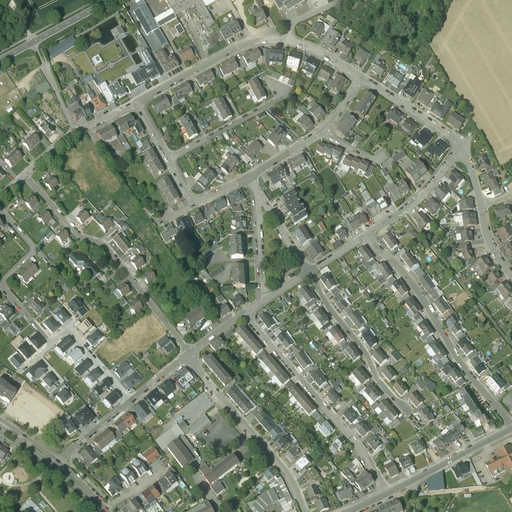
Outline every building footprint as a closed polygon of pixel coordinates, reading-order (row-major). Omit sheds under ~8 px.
[(172,0),(167,3),(171,10),(187,0),(172,0)] [(200,0),(187,0),(171,10),(175,17),(195,5),(207,27),(214,23),(205,7),(200,0)] [(272,0),(279,10),(284,8),(282,4),(279,0),(272,0)] [(289,0),(282,4),(284,8),(287,13),(305,2),(304,0),(289,0)] [(136,18),(149,11),(146,6),(133,12),(136,18)] [(255,12),(251,15),(256,25),(266,19),(265,18),(265,17),(263,14),(263,15),(260,9),(260,10),(261,11),(256,14),(255,12)] [(171,10),(154,20),(159,29),(176,19),(175,17),(171,10)] [(153,33),(159,29),(154,20),(149,11),(136,18),(146,36),(153,33)] [(319,20),(316,24),(324,29),(324,30),(327,32),(330,28),(319,20)] [(235,21),(219,31),(224,41),(232,36),(232,37),(235,35),(234,35),(241,31),(235,21)] [(324,29),(316,24),(312,30),(313,31),(312,33),(318,38),(324,30),(324,29)] [(330,28),(327,32),(329,34),(330,34),(331,31),(332,31),(335,26),(332,24),(330,28)] [(180,25),(174,28),(179,36),(184,33),(180,25)] [(174,28),(169,31),(173,38),(179,36),(174,28)] [(159,29),(153,33),(161,48),(168,45),(163,36),(159,29)] [(332,31),(331,31),(330,34),(329,34),(324,42),(333,48),(340,37),(332,31)] [(48,51),(52,59),(77,45),(72,37),(48,51)] [(150,53),(143,41),(140,43),(145,52),(145,51),(146,53),(149,52),(150,53)] [(345,42),(344,42),(342,46),(338,51),(347,57),(353,48),(345,42)] [(189,48),(178,54),(183,63),(193,57),(189,48)] [(365,52),(360,49),(353,59),(357,62),(358,61),(363,65),(366,60),(368,56),(365,54),(366,53),(365,52)] [(256,50),(249,54),(253,62),(257,60),(260,58),(257,52),(256,50)] [(261,50),(257,52),(260,58),(265,56),(265,50),(261,50)] [(269,50),(268,60),(273,61),(273,62),(281,63),(282,51),(269,50)] [(140,55),(147,68),(153,64),(146,53),(145,51),(145,52),(140,55)] [(173,57),(167,61),(164,55),(165,55),(163,52),(156,56),(166,73),(178,66),(173,57)] [(287,61),(288,61),(286,66),(293,68),(293,67),(296,68),(296,69),(297,69),(299,61),(301,56),(289,52),(287,61)] [(249,54),(242,58),(246,66),(249,64),(250,64),(253,62),(249,54)] [(92,59),(96,66),(102,62),(98,55),(92,59)] [(313,62),(307,59),(305,64),(304,66),(305,66),(303,70),(311,75),(317,65),(312,62),(313,62)] [(237,69),(233,61),(225,65),(230,74),(234,71),(237,69)] [(386,69),(377,63),(374,66),(371,71),(380,77),(386,69)] [(140,71),(130,76),(131,78),(137,88),(144,84),(145,85),(145,86),(149,84),(148,82),(150,81),(151,83),(161,77),(153,64),(147,68),(140,71)] [(225,65),(218,69),(222,77),(226,75),(226,76),(230,74),(225,65)] [(318,75),(327,80),(328,79),(332,72),(323,67),(318,75)] [(123,78),(125,82),(131,78),(130,76),(140,71),(139,69),(123,78)] [(209,72),(201,76),(206,84),(210,82),(213,80),(209,72)] [(403,79),(397,75),(397,74),(394,72),(393,72),(390,76),(387,80),(393,84),(392,85),(397,88),(403,79)] [(346,81),(337,75),(333,83),(333,82),(330,87),(337,92),(342,84),(344,85),(346,81)] [(91,76),(84,79),(85,80),(84,81),(86,85),(94,81),(91,76)] [(206,84),(201,76),(194,80),(198,88),(202,86),(206,84)] [(86,85),(84,81),(85,80),(84,79),(83,77),(78,80),(90,102),(99,97),(97,94),(93,97),(86,85)] [(114,102),(126,95),(123,90),(127,87),(130,93),(138,89),(137,88),(131,78),(125,82),(118,86),(117,85),(116,84),(108,88),(107,89),(114,102)] [(413,82),(411,81),(407,86),(403,92),(412,98),(420,87),(419,86),(421,84),(422,84),(415,79),(413,82)] [(247,84),(250,91),(258,86),(255,80),(247,84)] [(47,82),(27,92),(31,100),(51,90),(47,82)] [(104,83),(97,87),(108,106),(114,102),(107,89),(108,88),(104,83)] [(186,85),(179,89),(183,97),(188,95),(187,94),(190,92),(187,87),(186,85)] [(250,91),(254,97),(261,92),(258,86),(250,91)] [(179,89),(171,93),(175,99),(176,102),(184,98),(183,97),(179,89)] [(432,95),(425,90),(417,101),(425,107),(427,104),(427,103),(432,95)] [(261,92),(254,97),(257,103),(264,98),(261,92)] [(366,94),(353,113),(361,118),(364,114),(365,115),(372,104),(371,103),(374,99),(366,94)] [(79,95),(73,98),(76,103),(78,102),(82,99),(79,95)] [(99,97),(90,102),(96,113),(105,108),(99,97)] [(163,97),(158,100),(158,101),(150,106),(152,111),(153,110),(156,115),(163,110),(164,111),(169,108),(168,105),(163,97)] [(73,98),(66,102),(69,107),(76,103),(73,98)] [(220,99),(212,103),(216,110),(223,106),(220,99)] [(431,105),(429,109),(431,111),(436,104),(438,101),(436,99),(431,105)] [(442,109),(436,104),(431,111),(430,112),(442,120),(452,106),(447,102),(442,109)] [(81,109),(80,110),(85,119),(92,115),(86,106),(81,109)] [(223,106),(216,110),(219,116),(227,111),(223,106)] [(315,106),(308,112),(309,114),(316,122),(323,115),(315,106)] [(80,110),(72,114),(77,124),(85,119),(80,110)] [(390,112),(386,118),(387,117),(395,124),(402,117),(401,117),(393,110),(390,112)] [(227,111),(219,116),(222,122),(230,117),(227,111)] [(304,118),(303,116),(296,123),(304,132),(312,126),(304,118)] [(356,123),(347,116),(341,124),(350,131),(356,123)] [(464,121),(460,118),(459,120),(452,116),(447,123),(458,131),(463,125),(465,121),(464,121)] [(130,117),(123,121),(127,130),(131,128),(132,129),(133,128),(135,127),(134,124),(130,117)] [(180,121),(178,122),(182,128),(189,124),(186,118),(180,121)] [(406,121),(403,125),(402,126),(401,127),(406,132),(407,131),(410,133),(409,134),(409,135),(416,127),(407,120),(406,121)] [(127,130),(123,121),(116,125),(121,135),(122,135),(125,133),(124,132),(127,130)] [(142,133),(137,123),(137,122),(134,124),(135,127),(133,128),(137,136),(143,133),(142,133)] [(189,124),(182,128),(185,134),(192,130),(189,124)] [(350,131),(341,124),(335,132),(343,139),(350,131)] [(47,125),(42,130),(48,138),(54,132),(47,125)] [(280,126),(277,129),(283,135),(287,131),(280,126)] [(110,127),(96,135),(102,145),(116,137),(110,127)] [(283,135),(277,129),(274,132),(271,135),(278,141),(283,135)] [(192,130),(185,134),(188,140),(196,136),(192,130)] [(418,137),(415,140),(416,139),(419,142),(418,143),(423,147),(431,138),(423,131),(418,137)] [(278,141),(271,135),(268,138),(269,139),(266,142),(273,148),(278,141)] [(28,140),(34,148),(39,143),(33,136),(28,140)] [(362,140),(356,136),(352,141),(358,145),(362,140)] [(265,143),(259,138),(257,140),(263,146),(265,143)] [(28,140),(23,145),(29,152),(34,148),(28,140)] [(263,146),(257,140),(255,143),(261,148),(263,146)] [(433,147),(430,150),(431,151),(432,149),(435,152),(434,153),(439,157),(447,148),(439,141),(433,147)] [(254,143),(251,146),(248,149),(255,155),(260,149),(254,143)] [(147,145),(141,148),(137,150),(139,154),(149,149),(148,148),(147,145)] [(318,145),(314,153),(322,156),(322,155),(325,148),(318,145)] [(325,148),(322,155),(326,157),(324,160),(328,162),(330,157),(333,151),(326,147),(325,148)] [(255,155),(248,149),(245,152),(240,148),(236,152),(238,153),(242,157),(243,156),(249,161),(249,162),(255,155)] [(236,156),(228,149),(225,151),(227,153),(231,157),(230,158),(237,164),(240,160),(236,156)] [(333,151),(330,157),(337,161),(340,156),(341,153),(334,149),(333,151)] [(152,151),(143,156),(148,165),(157,160),(152,151)] [(403,151),(391,158),(395,164),(406,157),(403,151)] [(10,157),(17,164),(22,159),(15,152),(10,157)] [(68,163),(76,170),(86,159),(79,152),(68,163)] [(485,155),(475,158),(479,170),(485,169),(489,168),(489,167),(485,155)] [(126,161),(123,156),(110,163),(113,168),(126,161)] [(249,161),(243,156),(242,157),(243,157),(240,160),(246,165),(249,161)] [(300,156),(293,161),(298,168),(304,164),(301,158),(300,156)] [(10,157),(5,162),(11,169),(17,164),(10,157)] [(237,164),(230,158),(228,161),(227,160),(227,161),(225,163),(232,170),(237,164)] [(391,158),(386,162),(391,169),(396,166),(395,164),(391,158)] [(345,159),(341,166),(348,170),(349,169),(352,162),(345,159)] [(157,160),(148,165),(151,171),(161,166),(157,160)] [(293,161),(286,165),(287,167),(291,172),(298,168),(293,161)] [(352,162),(349,169),(356,172),(357,171),(360,165),(353,161),(352,162)] [(225,163),(222,167),(219,170),(226,176),(232,170),(225,163)] [(368,167),(361,163),(360,165),(357,171),(364,175),(368,167)] [(427,172),(419,163),(416,166),(415,165),(408,171),(409,172),(406,175),(414,184),(420,179),(419,179),(421,177),(421,178),(427,172)] [(164,172),(161,166),(151,171),(154,177),(164,172)] [(219,171),(212,166),(210,168),(217,174),(219,171)] [(368,167),(364,175),(363,177),(367,179),(372,176),(370,173),(372,169),(368,167)] [(217,174),(210,168),(208,171),(214,177),(217,174)] [(281,168),(274,173),(279,181),(283,179),(283,180),(286,178),(281,168)] [(453,171),(447,178),(452,182),(456,186),(456,185),(460,181),(461,181),(463,180),(462,178),(461,177),(460,177),(453,171)] [(207,172),(204,175),(201,178),(208,184),(214,178),(207,172)] [(274,173),(266,177),(268,180),(270,183),(272,187),(272,186),(272,185),(275,183),(276,184),(279,182),(280,182),(279,181),(274,173)] [(491,174),(483,177),(484,181),(483,182),(484,184),(485,184),(487,186),(485,187),(486,187),(487,188),(490,186),(492,191),(498,189),(494,180),(493,180),(491,174)] [(196,184),(190,177),(185,181),(189,190),(194,186),(196,184)] [(51,178),(47,182),(48,183),(45,186),(51,192),(58,185),(51,178)] [(208,184),(201,178),(198,181),(199,182),(196,184),(203,190),(208,184)] [(173,188),(168,179),(158,184),(163,193),(173,188)] [(402,182),(398,185),(395,186),(394,187),(400,197),(401,197),(404,195),(408,192),(406,188),(404,186),(404,185),(402,182)] [(452,182),(447,188),(450,191),(452,192),(458,186),(456,185),(456,186),(452,182)] [(447,188),(444,185),(442,187),(448,193),(450,191),(447,188)] [(394,187),(390,189),(389,188),(384,191),(391,202),(400,197),(394,187)] [(441,187),(435,195),(442,201),(448,193),(442,187),(441,187)] [(173,188),(163,193),(170,205),(179,200),(173,188)] [(498,189),(492,191),(495,197),(501,194),(498,189)] [(239,191),(227,197),(231,206),(243,200),(239,191)] [(292,193),(281,200),(284,205),(294,198),(295,197),(292,193)] [(464,197),(458,203),(460,205),(464,201),(467,201),(464,197)] [(31,198),(24,204),(30,211),(37,204),(31,198)] [(284,205),(283,206),(286,211),(296,204),(297,203),(294,198),(284,205)] [(221,199),(212,204),(216,213),(225,208),(222,202),(221,199)] [(441,204),(435,199),(432,202),(438,207),(441,204)] [(430,200),(427,204),(427,205),(425,208),(432,215),(433,214),(434,214),(436,212),(436,211),(438,208),(438,207),(432,202),(430,200)] [(467,201),(464,201),(460,205),(461,210),(473,209),(472,205),(471,200),(467,201)] [(384,205),(382,201),(374,205),(379,213),(387,209),(386,208),(384,205)] [(212,204),(202,208),(204,212),(206,217),(207,217),(206,215),(209,214),(210,215),(216,213),(212,204)] [(286,211),(285,211),(288,216),(289,216),(299,209),(296,204),(286,211)] [(374,205),(374,204),(366,209),(365,210),(370,217),(371,219),(379,213),(374,205)] [(370,217),(365,210),(366,209),(364,206),(361,208),(363,211),(367,219),(370,217)] [(505,208),(503,208),(499,209),(498,208),(496,209),(495,211),(497,218),(510,215),(508,207),(505,207),(505,208)] [(299,209),(289,216),(292,221),(302,214),(303,213),(300,208),(299,209)] [(82,211),(78,215),(79,216),(76,219),(81,225),(88,219),(82,211)] [(367,219),(363,211),(359,213),(360,216),(361,216),(364,221),(367,219)] [(45,212),(37,219),(40,222),(41,222),(44,225),(51,218),(45,212)] [(198,214),(194,216),(193,215),(189,217),(194,226),(202,222),(199,216),(197,213),(198,214)] [(423,215),(421,213),(420,213),(414,219),(422,229),(427,225),(428,225),(429,224),(429,222),(428,221),(427,221),(423,215)] [(292,221),(291,221),(294,227),(305,219),(302,214),(292,221)] [(360,216),(354,220),(358,227),(362,225),(366,223),(364,221),(361,216),(360,216)] [(105,218),(101,222),(102,223),(99,226),(105,232),(112,226),(105,218)] [(185,222),(184,220),(175,224),(178,230),(181,236),(182,236),(181,235),(189,231),(189,232),(190,232),(188,228),(185,222)] [(352,232),(347,224),(345,220),(342,222),(343,225),(349,234),(352,232)] [(347,224),(352,232),(355,230),(355,229),(358,227),(354,220),(347,224)] [(239,221),(234,222),(235,222),(236,226),(234,226),(234,233),(242,232),(245,232),(244,221),(239,221)] [(349,234),(343,225),(339,228),(341,230),(345,236),(349,234)] [(505,228),(497,233),(500,238),(500,239),(502,242),(503,242),(508,239),(511,236),(511,231),(509,226),(505,228)] [(170,227),(164,230),(165,232),(159,235),(164,245),(169,242),(167,239),(174,236),(172,231),(170,227)] [(310,242),(302,229),(293,235),(301,247),(307,243),(310,242)] [(341,230),(334,234),(339,242),(346,237),(345,236),(341,230)] [(63,231),(55,237),(61,244),(69,237),(63,231)] [(465,233),(461,234),(461,239),(462,243),(468,242),(472,241),(471,237),(472,237),(472,236),(471,236),(471,233),(471,232),(465,233)] [(51,233),(45,238),(48,241),(54,236),(51,233)] [(121,235),(113,241),(118,248),(126,242),(121,235)] [(388,235),(382,239),(387,245),(393,241),(389,235),(388,235)] [(232,240),(228,240),(230,260),(242,259),(240,240),(232,240)] [(393,241),(387,245),(391,251),(397,247),(393,241)] [(126,242),(118,248),(124,255),(132,249),(126,242)] [(215,244),(194,259),(197,264),(218,249),(215,244)] [(307,257),(317,251),(314,246),(310,249),(304,253),(307,257)] [(364,248),(358,253),(362,258),(368,254),(364,248)] [(466,248),(462,249),(463,256),(468,261),(468,262),(473,257),(471,255),(470,251),(469,248),(466,248)] [(317,251),(307,257),(310,262),(320,255),(317,251)] [(368,254),(362,258),(364,261),(361,263),(367,270),(371,268),(368,264),(372,260),(373,260),(368,254)] [(407,255),(401,259),(406,265),(412,260),(407,254),(407,255)] [(88,265),(82,257),(82,255),(80,255),(78,255),(74,255),(68,261),(75,269),(81,269),(90,280),(98,274),(90,264),(88,265)] [(479,260),(476,263),(480,268),(488,261),(484,256),(479,260)] [(138,257),(133,260),(134,261),(131,264),(136,271),(144,265),(138,257)] [(473,257),(468,262),(468,261),(466,263),(468,265),(470,264),(475,260),(475,259),(473,257)] [(475,260),(470,264),(472,267),(476,263),(479,260),(477,258),(475,259),(475,260)] [(412,260),(406,265),(410,271),(412,270),(416,266),(412,260)] [(492,266),(488,261),(480,268),(484,273),(487,270),(492,266)] [(31,264),(24,270),(31,277),(34,274),(33,273),(37,270),(31,264)] [(371,268),(374,272),(375,271),(375,272),(377,270),(380,268),(377,264),(376,264),(371,268)] [(380,268),(377,270),(380,275),(381,276),(388,271),(383,265),(380,268)] [(218,268),(206,277),(210,281),(222,272),(218,268)] [(242,268),(230,269),(231,289),(243,289),(242,268)] [(326,268),(320,273),(324,278),(326,276),(328,274),(330,273),(326,268)] [(24,270),(18,276),(24,283),(27,279),(28,280),(31,277),(24,270)] [(149,271),(144,274),(145,275),(142,278),(147,285),(155,279),(149,271)] [(388,271),(381,276),(385,282),(392,277),(388,271)] [(421,271),(416,275),(420,281),(426,277),(421,271)] [(496,271),(488,278),(492,284),(496,282),(501,278),(496,271)] [(324,278),(320,281),(324,286),(330,282),(326,276),(324,278)] [(420,281),(419,282),(423,288),(429,283),(432,282),(428,276),(427,276),(420,281)] [(388,285),(387,286),(389,289),(392,287),(397,284),(394,280),(388,285)] [(104,285),(108,289),(113,286),(109,281),(104,285)] [(330,282),(324,286),(329,292),(335,288),(330,282)] [(397,284),(392,287),(397,293),(403,288),(398,282),(397,284)] [(500,286),(496,289),(500,294),(509,287),(505,282),(500,286)] [(429,283),(423,288),(428,294),(428,293),(434,289),(429,283)] [(61,288),(65,292),(69,288),(65,284),(61,288)] [(124,285),(121,287),(120,286),(116,290),(121,297),(122,298),(129,292),(124,285)] [(511,290),(509,287),(500,294),(504,299),(505,299),(508,296),(511,292),(511,290)] [(403,288),(397,293),(401,298),(406,295),(407,294),(403,288)] [(112,291),(118,299),(121,297),(116,290),(115,289),(112,291)] [(307,292),(305,289),(299,293),(303,299),(309,295),(311,293),(309,291),(307,292)] [(242,299),(237,292),(234,293),(236,297),(239,301),(242,299)] [(31,294),(24,301),(26,304),(32,298),(34,297),(31,294)] [(343,294),(338,297),(342,303),(347,300),(343,294)] [(309,295),(303,299),(307,305),(312,302),(313,301),(309,295)] [(406,295),(401,298),(397,301),(399,305),(403,302),(408,298),(406,295)] [(219,296),(214,300),(218,305),(223,301),(219,296)] [(236,297),(227,302),(233,311),(242,305),(239,301),(236,297)] [(342,303),(338,297),(332,301),(336,307),(342,303)] [(504,304),(503,304),(505,306),(508,304),(511,300),(510,298),(510,299),(504,304)] [(36,300),(35,301),(30,304),(32,306),(31,308),(31,307),(30,308),(37,315),(43,308),(36,300)] [(82,308),(75,300),(68,307),(70,309),(69,310),(72,313),(72,312),(75,314),(77,312),(82,308)] [(440,300),(434,304),(438,310),(444,306),(440,300)] [(136,301),(133,303),(132,302),(128,306),(133,312),(134,314),(141,308),(136,301)] [(411,301),(405,305),(409,311),(416,307),(411,301)] [(342,303),(336,307),(341,313),(347,309),(342,303)] [(77,312),(82,318),(88,312),(83,306),(82,308),(77,312)] [(444,306),(438,310),(443,316),(449,311),(444,306)] [(224,307),(215,312),(220,319),(228,314),(224,307)] [(416,307),(409,311),(414,317),(417,314),(420,312),(416,307)] [(4,311),(3,310),(2,311),(0,312),(0,314),(6,321),(13,315),(7,308),(4,311)] [(52,313),(53,314),(59,321),(63,325),(69,320),(58,308),(52,313)] [(198,309),(183,319),(190,329),(192,327),(194,330),(197,328),(195,325),(205,318),(198,309)] [(319,312),(313,316),(317,322),(323,318),(319,312)] [(51,316),(57,323),(59,321),(53,314),(51,316)] [(354,314),(348,319),(353,325),(359,320),(354,314)] [(414,317),(412,319),(415,323),(421,319),(417,314),(414,317)] [(264,316),(260,319),(264,325),(270,321),(269,319),(266,315),(264,316)] [(314,325),(317,322),(313,316),(312,315),(309,317),(314,325)] [(55,325),(57,323),(51,316),(48,318),(50,320),(55,325)] [(448,322),(448,323),(452,320),(456,326),(460,323),(459,322),(456,317),(453,319),(453,318),(448,322)] [(205,318),(195,325),(197,328),(199,331),(198,331),(199,332),(210,325),(205,318)] [(323,318),(317,322),(321,328),(327,324),(323,318)] [(58,329),(55,325),(50,320),(44,325),(52,334),(58,329)] [(359,320),(353,325),(357,331),(363,326),(359,320)] [(456,326),(452,320),(448,323),(446,325),(450,331),(456,326)] [(81,325),(75,330),(82,337),(88,332),(92,328),(86,321),(81,325)] [(270,321),(264,325),(268,331),(270,330),(274,326),(270,321)] [(11,326),(9,328),(15,335),(22,329),(16,322),(11,326)] [(78,322),(72,326),(75,330),(81,325),(78,322)] [(317,322),(314,325),(319,331),(320,330),(322,329),(321,328),(317,322)] [(424,322),(418,327),(422,333),(428,328),(424,322)] [(7,324),(2,328),(5,331),(9,328),(11,326),(8,323),(7,324)] [(322,329),(320,330),(322,333),(326,330),(330,327),(328,325),(322,329)] [(456,326),(450,331),(454,336),(460,332),(463,329),(461,326),(458,328),(456,326)] [(241,327),(235,333),(239,338),(245,332),(241,327)] [(365,330),(361,333),(359,334),(362,337),(370,331),(367,328),(365,330)] [(428,328),(422,333),(427,339),(431,336),(433,334),(428,328)] [(97,332),(95,329),(90,334),(88,335),(91,338),(95,333),(97,332)] [(339,336),(334,330),(328,334),(333,340),(339,336)] [(228,332),(218,340),(223,346),(226,343),(225,342),(232,336),(228,332)] [(245,332),(239,338),(243,343),(249,337),(245,332)] [(460,332),(454,336),(457,340),(463,336),(460,332)] [(101,340),(95,333),(91,338),(86,341),(92,347),(101,340)] [(367,334),(361,339),(366,344),(372,339),(367,334)] [(283,335),(277,339),(282,345),(288,341),(283,335)] [(463,336),(457,340),(460,343),(464,340),(466,339),(466,336),(465,335),(463,336)] [(339,336),(333,340),(337,346),(343,341),(339,336)] [(427,339),(425,340),(428,345),(434,341),(431,336),(427,339)] [(30,342),(32,345),(37,351),(43,346),(35,337),(30,342)] [(249,337),(243,343),(247,347),(254,342),(249,337)] [(24,340),(30,347),(32,345),(30,342),(27,338),(24,340)] [(73,346),(67,339),(57,348),(62,355),(73,346)] [(218,340),(217,339),(209,347),(214,353),(223,346),(218,340)] [(372,339),(366,344),(371,350),(372,349),(376,345),(372,339)] [(160,345),(159,346),(161,348),(160,349),(160,350),(161,352),(162,352),(164,351),(167,354),(174,349),(170,344),(168,342),(166,340),(162,343),(160,345)] [(468,346),(464,340),(460,343),(458,345),(462,351),(468,346)] [(25,341),(22,344),(23,346),(24,345),(29,350),(31,348),(25,341)] [(288,341),(282,345),(286,351),(292,347),(288,341)] [(430,348),(431,349),(437,345),(434,341),(428,345),(430,348)] [(254,342),(247,347),(251,352),(258,347),(254,342)] [(18,350),(27,360),(33,355),(29,350),(24,345),(23,346),(18,350)] [(442,351),(437,345),(431,349),(436,355),(442,351)] [(473,352),(468,346),(462,351),(467,356),(473,352)] [(258,347),(251,352),(255,357),(262,351),(258,347)] [(349,348),(345,352),(349,358),(355,353),(350,347),(349,348)] [(432,358),(436,355),(431,349),(430,348),(427,351),(431,357),(432,358)] [(77,350),(72,354),(68,357),(74,363),(82,356),(77,350)] [(379,351),(372,357),(380,366),(387,361),(379,351)] [(395,351),(390,355),(398,363),(402,359),(395,351)] [(446,357),(442,351),(436,355),(440,361),(445,357),(446,357)] [(70,352),(63,358),(65,360),(68,357),(72,354),(70,352)] [(355,353),(349,358),(354,363),(360,358),(355,353)] [(297,358),(294,360),(299,366),(305,361),(300,355),(297,358)] [(436,355),(432,358),(433,360),(436,364),(440,361),(436,355)] [(16,369),(22,364),(19,360),(16,357),(10,362),(16,369)] [(215,364),(209,357),(206,360),(204,358),(201,361),(208,369),(215,364)] [(449,362),(445,357),(440,361),(444,366),(449,362)] [(268,358),(261,364),(265,368),(272,363),(268,358)] [(476,360),(470,364),(474,370),(480,366),(476,360)] [(81,361),(74,367),(76,369),(83,363),(81,361)] [(83,363),(76,369),(75,370),(80,376),(91,367),(86,361),(83,363)] [(305,361),(299,366),(303,372),(303,371),(309,367),(305,361)] [(130,369),(125,363),(114,373),(120,379),(130,369)] [(272,363),(265,368),(269,373),(276,367),(272,363)] [(45,370),(39,364),(28,373),(34,380),(45,370)] [(223,373),(215,364),(208,369),(216,378),(223,373)] [(482,368),(480,366),(474,370),(479,376),(485,372),(482,368)] [(485,366),(482,368),(485,372),(488,375),(490,374),(491,374),(485,366)] [(276,367),(269,373),(274,378),(280,372),(276,367)] [(309,367),(303,371),(306,375),(307,374),(312,370),(310,367),(309,367)] [(396,378),(388,368),(382,373),(390,383),(396,378)] [(456,374),(451,368),(445,373),(450,379),(456,374)] [(180,373),(188,383),(193,379),(185,369),(182,371),(182,370),(180,372),(181,373),(180,373)] [(101,377),(95,371),(87,379),(92,385),(101,377)] [(364,376),(359,371),(357,372),(352,377),(357,382),(364,376)] [(280,372),(274,378),(278,383),(284,377),(280,372)] [(188,383),(180,373),(179,374),(178,373),(177,375),(175,377),(183,387),(188,383)] [(230,381),(223,373),(216,378),(224,387),(230,381)] [(140,381),(134,374),(124,383),(130,390),(140,381)] [(317,374),(310,378),(314,384),(321,379),(317,374)] [(456,374),(450,379),(454,385),(460,380),(456,374)] [(42,381),(49,389),(54,385),(56,383),(49,375),(42,381)] [(364,376),(357,382),(362,388),(363,387),(369,381),(364,376)] [(495,377),(495,376),(493,378),(486,384),(491,390),(500,382),(495,377)] [(284,377),(278,383),(282,387),(288,382),(284,377)] [(426,387),(419,378),(414,382),(421,391),(426,387)] [(321,379),(314,384),(318,390),(325,385),(321,379)] [(460,380),(454,385),(458,390),(464,385),(460,380)] [(105,392),(110,387),(104,381),(97,388),(93,391),(94,392),(99,397),(105,392)] [(160,389),(167,397),(175,390),(171,385),(169,382),(166,385),(165,384),(163,386),(163,387),(160,389)] [(500,382),(491,390),(496,396),(503,389),(505,388),(504,387),(500,382)] [(399,383),(393,388),(401,397),(408,392),(399,383)] [(430,383),(426,387),(431,392),(435,389),(430,383)] [(47,391),(50,394),(56,388),(54,385),(49,389),(47,391)] [(56,397),(63,405),(73,396),(64,386),(60,390),(62,392),(56,397)] [(336,387),(328,394),(329,395),(326,398),(333,406),(337,403),(338,401),(334,396),(339,391),(336,387)] [(367,391),(364,394),(368,399),(375,393),(371,388),(367,391)] [(7,389),(0,399),(8,405),(15,394),(7,389)] [(294,389),(287,394),(291,399),(298,393),(294,389)] [(237,395),(233,390),(231,391),(227,395),(226,395),(231,401),(237,395)] [(107,394),(103,397),(105,400),(112,394),(110,391),(107,394)] [(459,395),(457,396),(459,399),(458,399),(460,402),(462,401),(468,398),(467,395),(468,395),(466,391),(459,395)] [(112,394),(105,400),(111,407),(120,399),(114,392),(112,394)] [(161,400),(158,396),(155,392),(152,395),(151,394),(149,396),(150,396),(147,399),(153,407),(161,400)] [(298,393),(291,399),(295,404),(302,398),(298,393)] [(375,393),(368,399),(373,405),(375,403),(380,398),(375,393)] [(160,394),(158,396),(161,400),(163,403),(166,401),(160,394)] [(415,394),(409,399),(417,409),(423,403),(415,394)] [(242,400),(237,395),(231,401),(235,406),(242,400)] [(468,398),(462,401),(463,404),(464,407),(472,403),(471,401),(472,400),(470,397),(468,398)] [(302,398),(295,404),(299,408),(306,403),(302,398)] [(242,400),(235,406),(240,411),(247,405),(242,400)] [(142,420),(150,414),(142,403),(134,410),(142,420)] [(310,408),(306,403),(299,408),(304,413),(310,408)] [(379,407),(377,409),(382,413),(388,407),(384,403),(379,407)] [(464,407),(461,408),(465,414),(468,412),(476,408),(474,404),(473,404),(472,403),(464,407)] [(247,405),(240,411),(244,416),(251,410),(247,405)] [(393,413),(388,407),(382,413),(387,419),(393,413)] [(85,409),(91,416),(93,414),(88,408),(85,409)] [(310,408),(304,413),(308,418),(314,412),(310,408)] [(476,408),(468,412),(470,415),(472,418),(472,417),(480,413),(478,410),(477,410),(476,408)] [(91,416),(85,409),(80,414),(88,424),(89,423),(90,424),(91,422),(91,421),(93,420),(91,416)] [(419,414),(418,414),(420,416),(419,417),(421,420),(423,419),(429,416),(428,413),(427,410),(424,412),(419,414)] [(353,416),(349,411),(342,417),(346,422),(353,416)] [(393,413),(387,419),(391,423),(396,418),(397,417),(393,413)] [(480,413),(472,417),(473,420),(474,420),(476,423),(477,422),(484,419),(482,415),(481,415),(480,413)] [(86,427),(88,425),(87,424),(88,424),(80,414),(75,418),(80,425),(83,428),(85,426),(86,427)] [(261,414),(254,420),(259,425),(265,420),(261,414)] [(127,415),(120,421),(127,429),(134,423),(131,419),(130,418),(127,415)] [(177,425),(155,442),(163,452),(167,449),(176,441),(178,439),(179,440),(183,436),(184,437),(190,431),(194,437),(211,424),(204,415),(188,428),(183,422),(178,426),(177,425)] [(429,416),(423,419),(424,421),(424,422),(425,425),(433,421),(432,418),(431,415),(429,416)] [(353,416),(346,422),(350,426),(355,422),(357,420),(353,416)] [(140,424),(134,417),(131,419),(134,423),(136,426),(140,424)] [(77,427),(80,425),(75,418),(72,420),(77,427)] [(326,423),(322,418),(317,423),(321,427),(322,426),(326,423)] [(391,423),(388,425),(390,427),(398,421),(396,418),(391,423)] [(484,419),(477,422),(479,425),(478,425),(480,428),(485,425),(488,424),(487,422),(488,422),(486,418),(484,419)] [(270,425),(265,420),(259,425),(264,430),(270,425)] [(72,426),(69,421),(63,426),(69,435),(76,431),(72,426)] [(126,428),(120,421),(114,426),(118,430),(120,433),(126,428)] [(398,421),(390,427),(392,429),(400,423),(398,421)] [(333,431),(326,423),(322,426),(323,427),(320,430),(326,438),(330,434),(329,433),(333,431)] [(467,432),(459,424),(457,426),(458,427),(465,434),(467,432)] [(275,430),(270,425),(264,430),(268,436),(275,430)] [(365,429),(361,425),(359,426),(354,431),(358,435),(365,429)] [(465,434),(458,427),(456,429),(455,429),(453,430),(454,431),(459,437),(461,436),(462,436),(465,434)] [(365,429),(358,435),(362,440),(369,434),(365,429)] [(118,430),(114,434),(119,440),(123,437),(120,433),(118,430)] [(279,435),(275,430),(268,436),(272,441),(273,441),(279,435)] [(107,431),(100,437),(107,446),(114,440),(111,436),(107,431)] [(459,437),(454,431),(452,433),(452,434),(450,436),(454,441),(456,443),(459,440),(458,440),(460,438),(459,437)] [(119,440),(114,434),(111,436),(114,440),(116,443),(119,440)] [(450,436),(448,434),(446,436),(446,437),(444,439),(449,445),(450,446),(453,443),(452,443),(454,441),(450,436)] [(279,435),(273,441),(272,441),(271,442),(273,445),(281,437),(279,435)] [(184,437),(183,436),(179,440),(178,439),(176,441),(167,449),(183,469),(193,462),(197,467),(203,462),(184,437)] [(107,446),(100,437),(94,442),(97,446),(100,451),(101,451),(107,446)] [(289,443),(288,441),(288,438),(286,438),(280,443),(277,446),(278,447),(279,447),(280,448),(280,451),(282,452),(289,446),(291,444),(290,442),(289,443)] [(373,438),(366,444),(370,449),(377,443),(373,438)] [(444,439),(443,438),(441,440),(439,443),(444,448),(445,449),(448,447),(448,446),(449,445),(444,439)] [(335,444),(331,447),(336,452),(342,446),(341,445),(345,442),(343,440),(341,441),(339,439),(335,444)] [(439,443),(437,441),(435,443),(434,443),(433,444),(432,445),(435,448),(438,451),(439,451),(440,450),(441,450),(444,448),(439,443)] [(377,443),(370,449),(375,453),(379,449),(381,447),(377,443)] [(420,443),(410,447),(415,457),(418,456),(422,454),(421,454),(425,452),(420,443)] [(100,451),(97,446),(93,450),(95,453),(98,456),(102,452),(101,451),(100,451)] [(93,455),(88,448),(80,455),(86,462),(88,465),(89,465),(93,461),(94,462),(95,462),(97,461),(97,459),(93,455)] [(153,449),(142,457),(146,462),(148,465),(159,456),(153,449)] [(511,454),(509,449),(495,456),(493,457),(492,460),(493,462),(484,467),(491,481),(511,470),(511,454)] [(293,450),(284,458),(290,464),(299,456),(297,454),(297,453),(297,452),(296,453),(294,450),(293,450)] [(205,477),(204,478),(210,486),(210,487),(218,481),(239,464),(233,456),(213,471),(205,477)] [(407,457),(404,459),(404,460),(399,462),(399,463),(401,468),(403,471),(413,466),(408,458),(407,457)] [(304,459),(294,468),(299,474),(304,470),(310,465),(304,459)] [(143,468),(137,461),(131,466),(135,472),(140,477),(146,472),(143,468)] [(355,461),(351,464),(353,468),(355,470),(359,466),(355,461)] [(203,462),(197,467),(205,477),(213,471),(210,468),(209,469),(203,462)] [(395,469),(392,464),(385,468),(390,479),(398,475),(395,469)] [(469,474),(465,467),(464,464),(452,470),(457,480),(469,474)] [(469,475),(475,472),(471,464),(465,467),(469,474),(469,475)] [(172,468),(168,471),(170,474),(173,478),(177,475),(172,468)] [(131,475),(126,470),(120,475),(125,482),(129,486),(135,481),(131,475)] [(267,474),(264,477),(268,482),(271,480),(271,479),(272,480),(277,476),(272,470),(267,474)] [(352,479),(344,470),(340,473),(348,482),(351,480),(352,479)] [(318,477),(312,471),(303,479),(307,484),(310,481),(312,482),(318,477)] [(170,474),(164,478),(171,487),(177,482),(173,478),(170,474)] [(442,474),(427,482),(428,493),(444,491),(442,474)] [(355,485),(353,486),(356,490),(357,489),(360,493),(372,483),(367,475),(362,479),(355,485)] [(359,476),(352,482),(355,485),(362,479),(359,476)] [(171,487),(164,478),(158,483),(161,487),(165,491),(171,487)] [(291,502),(280,479),(273,483),(275,486),(276,488),(277,488),(283,500),(285,505),(291,502)] [(117,486),(112,480),(107,484),(110,487),(110,491),(108,492),(111,497),(115,494),(116,495),(118,494),(117,492),(119,490),(120,491),(117,486)] [(218,481),(210,487),(210,486),(210,487),(216,496),(224,489),(218,481)] [(154,490),(152,487),(148,491),(155,500),(160,497),(154,490)] [(159,488),(158,487),(154,490),(160,497),(163,494),(159,488)] [(357,493),(352,487),(348,490),(350,492),(352,497),(357,493)] [(283,500),(277,488),(276,488),(272,491),(277,502),(283,500)] [(310,490),(305,492),(308,501),(319,497),(315,489),(315,488),(310,490)] [(348,490),(348,489),(344,491),(343,491),(336,495),(340,503),(352,498),(352,497),(350,492),(348,490)] [(155,500),(148,491),(142,496),(146,501),(149,505),(152,508),(157,503),(155,500)] [(263,495),(248,509),(251,511),(263,511),(269,507),(277,503),(278,503),(277,502),(272,491),(263,495)] [(285,505),(283,500),(277,502),(278,503),(277,503),(281,511),(286,511),(288,511),(285,505)] [(135,501),(132,503),(129,505),(126,507),(129,511),(139,511),(142,510),(138,506),(135,501)] [(149,505),(146,501),(141,505),(147,511),(152,508),(149,505)] [(317,504),(314,505),(316,511),(324,511),(327,511),(323,501),(317,504)] [(399,502),(394,503),(394,502),(391,504),(392,504),(394,511),(402,511),(401,508),(402,508),(401,505),(400,505),(399,502)]
